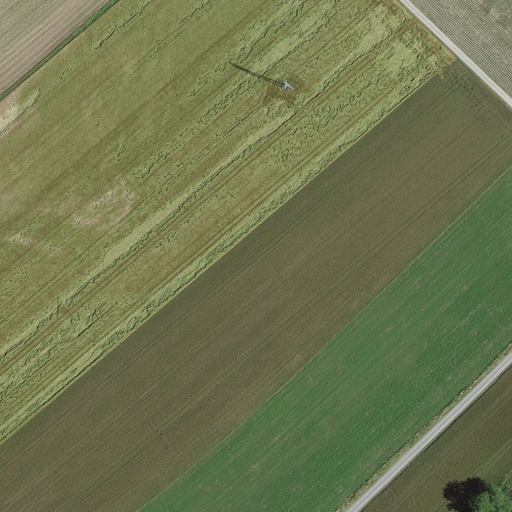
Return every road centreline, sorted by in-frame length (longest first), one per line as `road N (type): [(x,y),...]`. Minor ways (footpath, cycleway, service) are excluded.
road 1 (unclassified): [(352,511),(511,357)]
road 2 (track): [(404,0),(511,103)]
